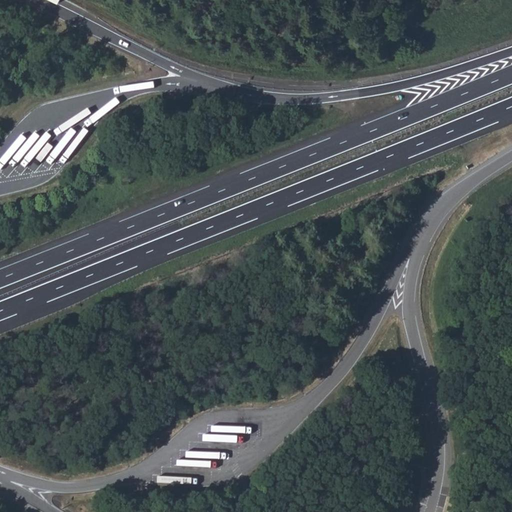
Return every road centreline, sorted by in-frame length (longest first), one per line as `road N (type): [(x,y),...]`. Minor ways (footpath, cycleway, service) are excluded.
road 1 (motorway): [(0,311),(511,106)]
road 2 (motorway): [(511,74),(0,278)]
road 3 (motorway): [(511,51),(403,84),(309,98),(247,94),(196,79)]
road 4 (motorway): [(416,237),(448,200),(511,155)]
